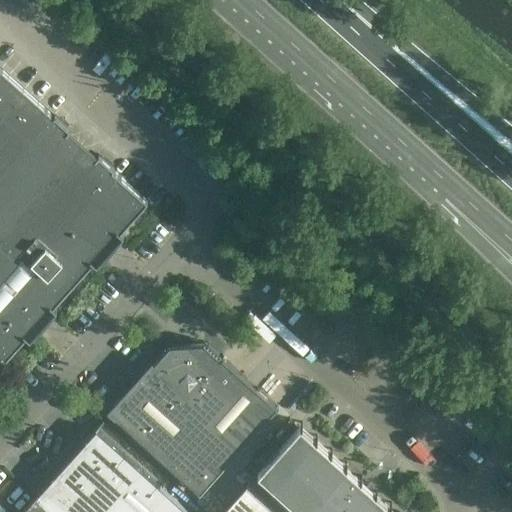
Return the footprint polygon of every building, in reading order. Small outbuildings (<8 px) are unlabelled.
[(0,112),(22,88),(0,68),(0,112)] [(22,88),(0,112),(0,231),(83,140),(54,114),(53,115),(22,88)] [(83,140),(0,231),(0,311),(22,331),(143,196),(112,169),(114,167),(83,140)] [(0,355),(22,331),(0,311),(0,355)] [(169,343),(155,358),(108,410),(199,492),(276,406),(203,341),(200,344),(181,345),(172,345),(169,343)] [(298,425),(296,427),(259,468),(308,511),(382,511),(388,506),(298,425)] [(188,511),(96,428),(19,511),(188,511)] [(277,511),(246,483),(219,511),(277,511)]
